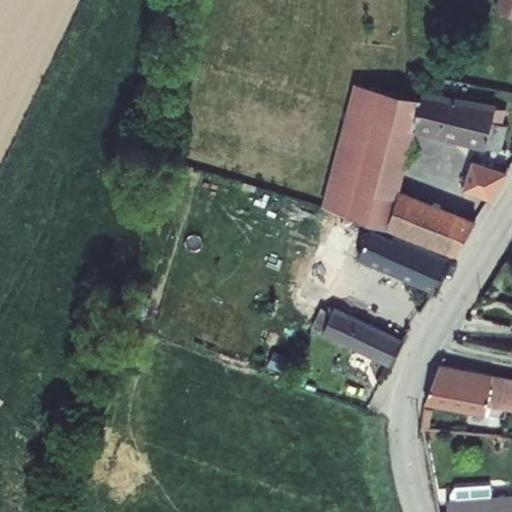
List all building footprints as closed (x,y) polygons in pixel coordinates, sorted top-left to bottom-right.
[(511,0),(509,0),(503,19),(511,22),(511,0)] [(361,126),(416,138),(424,106),(357,90),(341,152),(353,155),(361,126)] [(421,137),(506,154),(511,130),(506,129),(508,119),(429,104),(421,137)] [(341,152),(326,212),(392,237),(401,197),(416,138),(361,126),(353,155),(341,152)] [(469,197),(496,206),(511,181),(511,178),(476,169),(469,197)] [(312,217),(316,203),(295,197),(291,210),(312,217)] [(401,197),(392,237),(461,259),(484,223),(401,197)] [(315,334),(398,374),(409,350),(328,310),(352,262),(443,295),(455,260),(406,243),(402,252),(372,242),(367,255),(357,251),(361,245),(336,231),(299,301),(325,314),(315,334)] [(402,252),(406,243),(376,233),(372,242),(402,252)] [(493,409),(499,380),(443,369),(428,408),(488,419),(490,409),(493,409)] [(505,412),(511,413),(511,382),(499,380),(493,409),(505,412)] [(503,422),(505,412),(493,409),(491,420),(503,422)] [(511,511),(511,502),(499,503),(498,487),(466,490),(453,501),(453,510),(448,510),(448,511),(511,511)]
